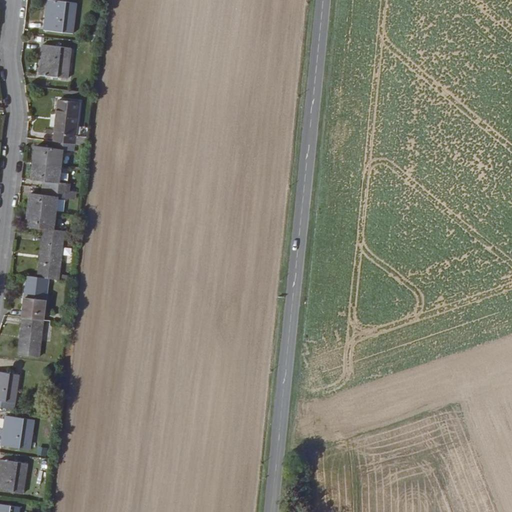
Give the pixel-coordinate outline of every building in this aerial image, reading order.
[(54,0),(47,0),(44,29),(72,33),(75,3),(54,0)] [(70,47),(42,44),(38,74),(66,78),(70,47)] [(75,143),(80,101),(60,99),(55,140),(75,143)] [(62,165),(64,149),(75,150),(75,143),(55,140),(54,147),(37,145),(35,162),(62,165)] [(60,181),(62,165),(35,162),(33,178),(42,179),(49,180),(48,188),(70,191),(71,183),(60,181)] [(48,188),(49,180),(42,179),(41,187),(48,188)] [(57,213),(59,196),(69,198),(70,191),(48,188),(48,195),(31,193),(29,210),(57,213)] [(55,229),(57,213),(29,210),(27,226),(37,227),(44,228),(43,235),(64,238),(64,230),(55,229)] [(43,235),(44,228),(37,227),(36,234),(43,235)] [(59,279),(64,238),(43,235),(38,277),(48,278),(59,279)] [(43,320),(48,278),(38,277),(28,276),(23,317),(43,320)] [(38,357),(43,320),(23,317),(18,354),(38,357)] [(14,401),(18,373),(0,370),(0,406),(11,408),(12,401),(14,401)] [(6,415),(1,444),(29,448),(33,419),(6,415)] [(0,458),(0,488),(22,492),(27,462),(0,458)] [(0,503),(0,511),(17,511),(18,506),(0,503)]
